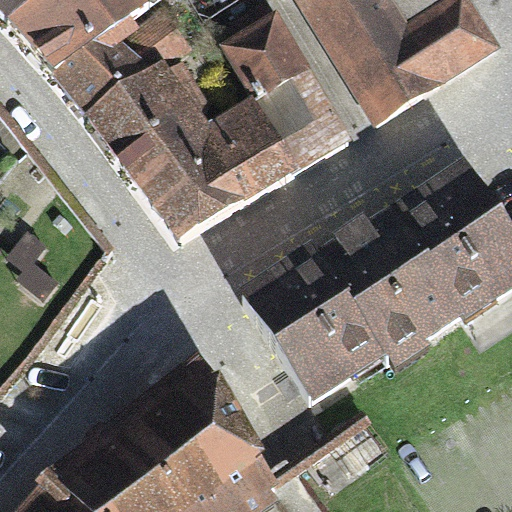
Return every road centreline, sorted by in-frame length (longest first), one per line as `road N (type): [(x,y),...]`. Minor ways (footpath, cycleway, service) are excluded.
road 1 (residential): [(186,301),(511,98)]
road 2 (residential): [(0,80),(186,301)]
road 3 (residential): [(0,500),(186,301)]
